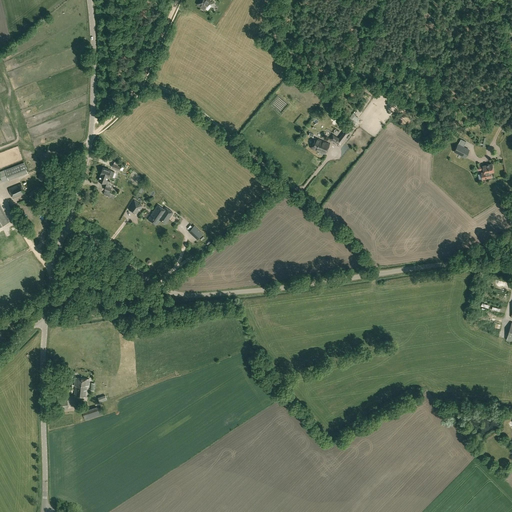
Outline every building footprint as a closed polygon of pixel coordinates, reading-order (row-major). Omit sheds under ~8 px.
[(211,2),(208,0),(199,0),(197,4),(204,10),(211,2)] [(338,92),(334,89),(330,95),(333,97),(338,92)] [(356,122),(350,118),(346,124),(352,128),(356,122)] [(349,133),(345,130),(335,142),(339,145),(349,133)] [(315,138),(311,148),(325,154),(329,144),(315,138)] [(465,157),(469,150),(458,144),(454,151),(465,157)] [(8,179),(27,172),(24,163),(5,170),(8,179)] [(481,173),(478,174),(479,179),(482,178),(482,179),(491,177),(490,172),(493,172),(492,164),(479,167),(479,170),(484,169),(485,173),(481,173)] [(106,184),(104,190),(110,192),(111,188),(108,188),(110,182),(107,181),(108,177),(109,176),(112,177),(114,172),(111,170),(110,171),(103,168),(101,174),(98,181),(106,184)] [(21,183),(9,189),(13,198),(25,193),(21,183)] [(105,190),(103,194),(113,199),(115,195),(109,192),(105,190)] [(143,206),(134,200),(128,209),(136,215),(143,206)] [(0,204),(0,226),(9,222),(0,204)] [(157,224),(160,220),(166,224),(173,213),(165,207),(164,209),(158,205),(148,219),(157,224)] [(192,234),(197,239),(202,233),(197,228),(192,234)] [(85,397),(87,385),(89,385),(89,379),(75,377),(75,386),(76,386),(74,396),(85,397)] [(67,400),(57,401),(58,410),(68,409),(67,400)] [(83,410),(86,419),(104,413),(102,406),(98,408),(97,405),(83,410)]
